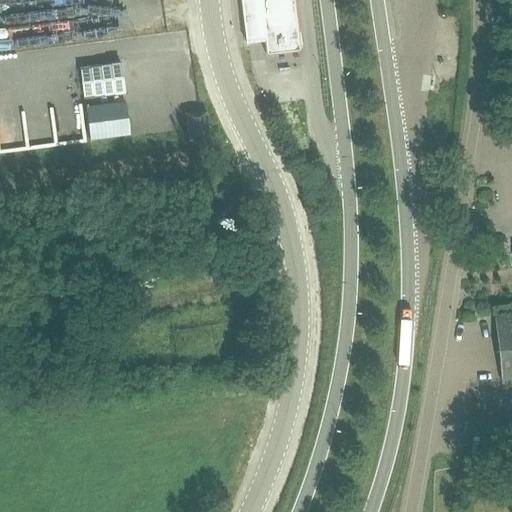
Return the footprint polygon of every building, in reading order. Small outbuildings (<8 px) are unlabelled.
[(300,51),(301,49),(300,49),(293,0),(240,0),(246,43),(265,40),(267,52),(265,53),(267,55),(269,56),(269,55),(298,51),(298,53),(300,51)] [(124,104),(86,110),(91,140),(128,134),(124,104)] [(206,112),(186,115),(189,141),(209,139),(206,112)] [(215,276),(239,274),(237,260),(214,262),(215,276)] [(143,267),(145,275),(154,273),(153,266),(143,267)] [(113,308),(130,306),(129,295),(115,296),(114,293),(111,293),(113,308)] [(101,316),(103,326),(113,325),(112,314),(101,316)] [(511,317),(495,319),(502,384),(511,382),(511,317)]
